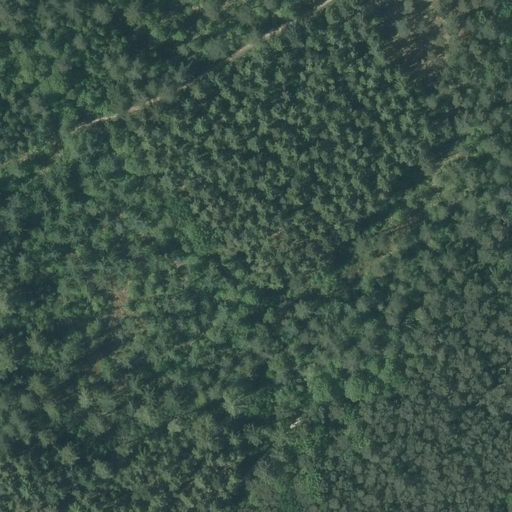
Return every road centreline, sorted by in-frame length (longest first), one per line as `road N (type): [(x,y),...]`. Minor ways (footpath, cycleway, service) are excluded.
road 1 (track): [(0,25),(94,119),(319,399)]
road 2 (track): [(511,244),(259,511)]
road 3 (track): [(280,25),(150,99),(0,152)]
